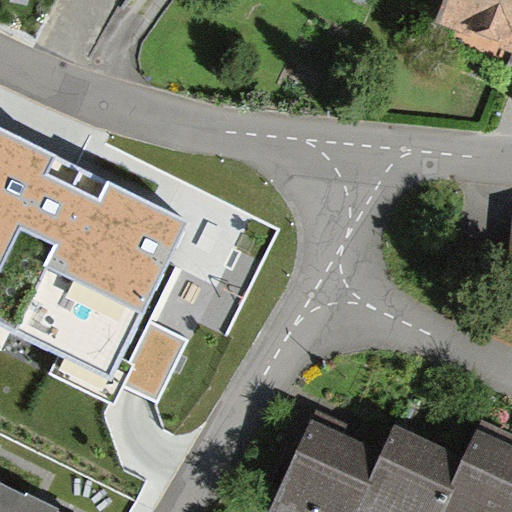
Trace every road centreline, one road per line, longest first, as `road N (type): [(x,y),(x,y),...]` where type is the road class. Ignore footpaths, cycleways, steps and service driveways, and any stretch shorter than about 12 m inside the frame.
road 1 (residential): [(0,52),(170,128),(363,146)]
road 2 (residential): [(188,511),(319,291)]
road 3 (residential): [(319,291),(511,369)]
road 4 (residential): [(363,146),(354,219),(319,291)]
road 5 (residential): [(363,146),(511,160)]
